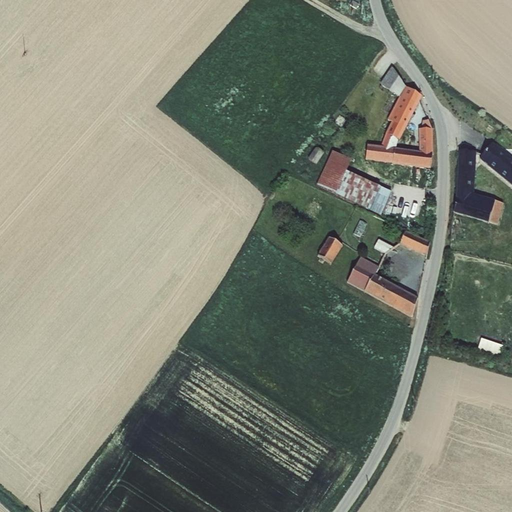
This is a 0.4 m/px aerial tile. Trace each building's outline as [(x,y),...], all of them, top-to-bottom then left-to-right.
[(353,2),(350,6),(357,10),(359,6),(353,2)] [(400,99),(406,88),(394,69),(392,68),(381,85),(400,99)] [(433,131),(429,121),(423,122),(422,131),(419,131),(420,145),(420,155),(395,150),(400,141),(423,97),(406,88),(400,99),(396,106),(395,106),(390,117),(379,138),(384,141),(381,148),(368,147),(366,162),(393,166),(422,170),(431,172),(433,157),(434,156),(433,131)] [(420,145),(400,141),(395,150),(420,155),(420,145)] [(511,161),(492,146),(479,162),(511,188),(511,161)] [(317,166),(325,155),(316,149),(308,160),(317,166)] [(476,153),(459,152),(456,200),(457,200),(453,215),(489,225),(489,224),(495,203),(495,202),(474,196),(476,153)] [(392,194),(347,174),(352,163),(333,153),(317,188),(381,218),(392,194)] [(422,170),(393,166),(391,180),(420,184),(422,170)] [(504,205),(495,203),(489,224),(498,226),(504,205)] [(367,225),(360,222),(353,235),(361,239),(367,225)] [(430,243),(406,233),(400,246),(427,258),(430,243)] [(330,238),(318,257),(332,266),(344,248),(330,238)] [(394,249),(379,240),(375,249),(386,255),(394,249)] [(380,269),(361,258),(347,284),(413,320),(419,300),(376,277),(380,269)] [(503,348),(481,341),(477,353),(499,361),(503,348)]
